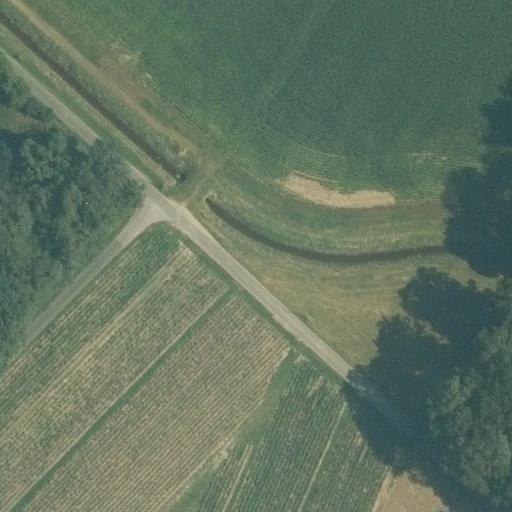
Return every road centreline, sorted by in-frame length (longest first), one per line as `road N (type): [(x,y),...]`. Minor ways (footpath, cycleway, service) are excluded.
road 1 (unclassified): [(164,201),(504,511)]
road 2 (unclassified): [(0,369),(164,201)]
road 3 (unclassified): [(0,53),(164,201)]
